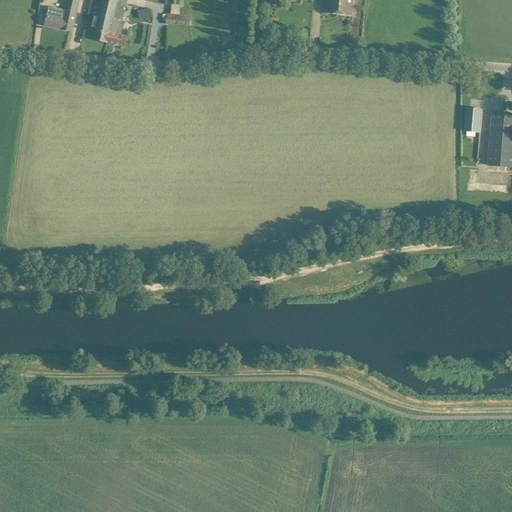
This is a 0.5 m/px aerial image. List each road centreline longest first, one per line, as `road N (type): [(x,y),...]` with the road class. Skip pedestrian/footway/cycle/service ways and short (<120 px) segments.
road 1 (track): [(0,287),(280,279),(401,239),(511,239)]
road 2 (track): [(511,406),(407,405),(318,373),(0,371)]
road 3 (unclassified): [(511,68),(279,54),(130,74),(0,54)]
